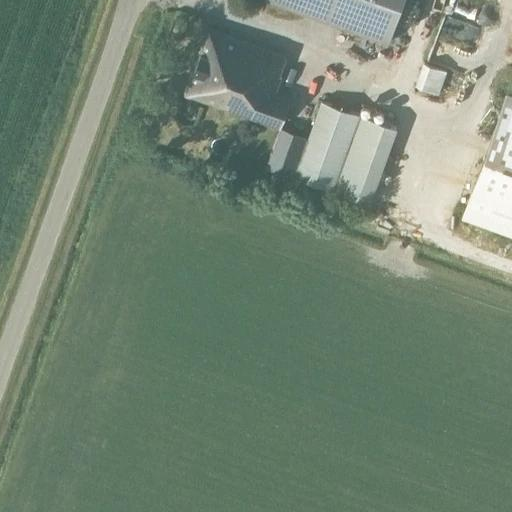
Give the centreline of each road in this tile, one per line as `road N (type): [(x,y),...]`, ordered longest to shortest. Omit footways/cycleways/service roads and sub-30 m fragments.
road 1 (track): [(511,263),(428,232),(417,116),(291,32),(212,0)]
road 2 (unclassified): [(0,374),(134,0)]
